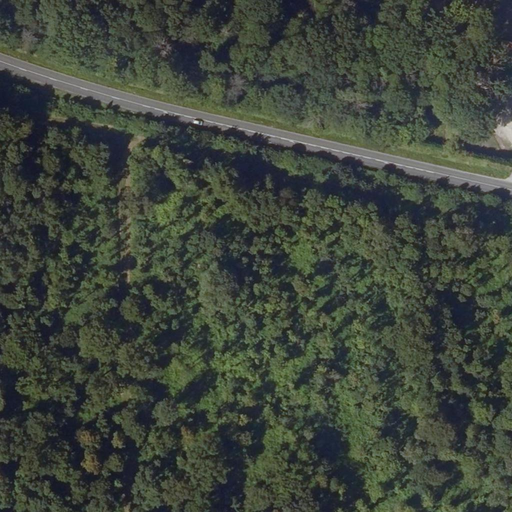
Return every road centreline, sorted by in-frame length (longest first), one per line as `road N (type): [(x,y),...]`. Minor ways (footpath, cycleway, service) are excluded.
road 1 (secondary): [(0,60),(167,111),(511,189)]
road 2 (track): [(447,0),(511,128)]
